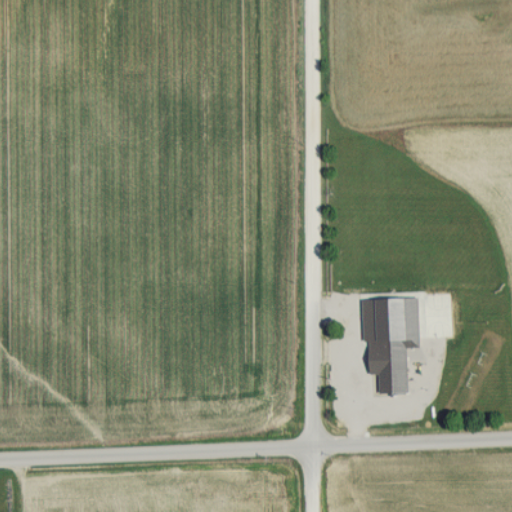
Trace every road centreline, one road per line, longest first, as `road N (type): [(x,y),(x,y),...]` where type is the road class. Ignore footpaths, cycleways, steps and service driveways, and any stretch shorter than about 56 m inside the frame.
road 1 (residential): [(0,464),(511,441)]
road 2 (residential): [(309,511),(307,0)]
